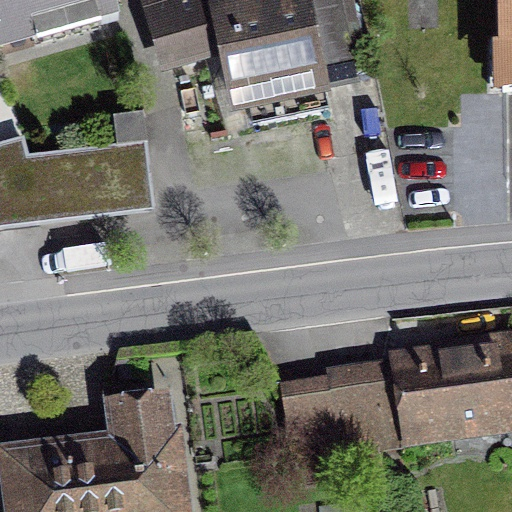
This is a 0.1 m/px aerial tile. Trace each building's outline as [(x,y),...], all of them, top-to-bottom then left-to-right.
[(0,0),(0,33),(113,1),(112,0),(0,0)] [(198,0),(161,11),(164,24),(163,24),(172,59),(224,46),(236,104),(357,79),(340,0),(198,0)] [(511,0),(501,0),(504,93),(511,92),(511,0)] [(117,146),(28,158),(22,141),(0,147),(0,211),(37,207),(39,223),(127,212),(120,146),(147,143),(143,114),(113,118),(117,146)] [(330,375),(331,383),(349,467),(381,463),(380,451),(413,446),(412,440),(457,433),(456,422),(511,413),(511,337),(470,344),(471,353),(330,375)] [(0,441),(0,486),(2,511),(194,511),(181,391),(97,400),(100,431),(0,441)]
